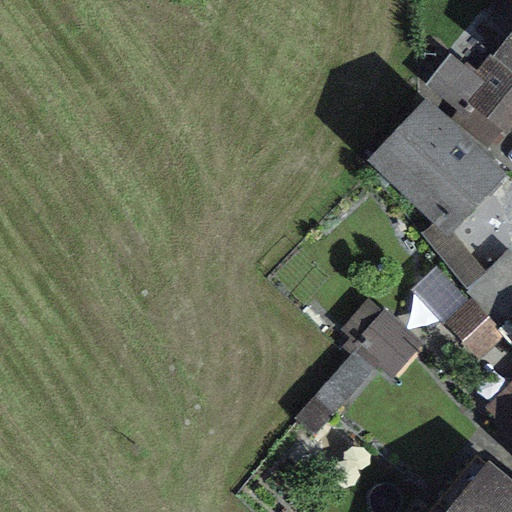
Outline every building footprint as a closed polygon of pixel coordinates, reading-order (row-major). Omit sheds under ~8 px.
[(511,39),(495,60),(493,63),(511,80),(511,39)] [(455,134),(471,115),(500,140),(511,126),(511,80),(493,63),(495,60),(492,57),(476,75),(450,53),(412,96),(426,108),(455,134)] [(426,108),(368,170),(431,229),(449,246),(457,237),(507,183),(455,134),(426,108)] [(431,229),(423,238),(466,296),(485,276),(457,237),(449,246),(431,229)] [(511,320),(511,254),(509,252),(485,276),(466,296),(473,303),(502,331),(511,320)] [(425,350),(369,302),(342,333),(398,381),(425,350)] [(473,303),(445,328),(482,363),(502,343),(497,338),(502,331),(473,303)] [(511,320),(502,331),(497,338),(502,343),(511,351),(511,384),(486,413),(511,437),(511,320)] [(511,511),(511,489),(490,471),(455,511),(511,511)]
